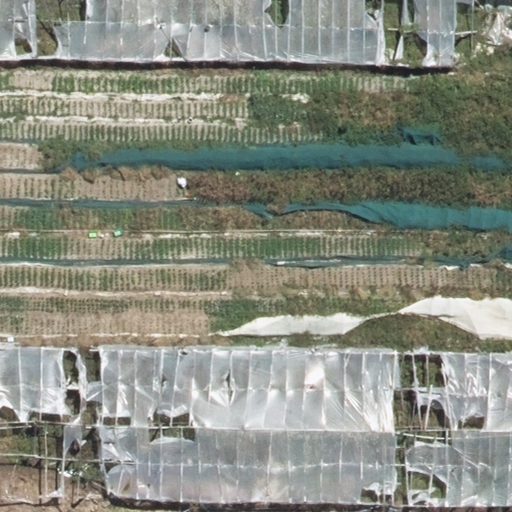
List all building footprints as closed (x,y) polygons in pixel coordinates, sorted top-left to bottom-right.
[(511,0),(0,0),(0,56),(511,66),(511,0)] [(0,149),(511,165),(511,89),(0,76),(0,149)] [(0,244),(469,250),(511,251),(511,179),(0,170),(0,244)] [(0,329),(443,327),(442,258),(0,265),(0,329)] [(69,340),(0,342),(0,505),(301,499),(511,507),(511,347),(383,342),(69,340)]
